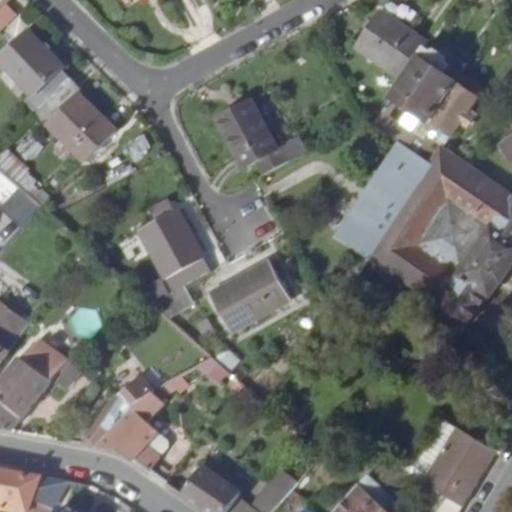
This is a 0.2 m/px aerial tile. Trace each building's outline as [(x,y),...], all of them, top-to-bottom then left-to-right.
[(201,0),(186,0),(197,23),(210,17),(201,0)] [(405,134),(398,144),(415,155),(427,164),(439,146),(457,121),(466,127),(475,114),(466,108),(475,95),(456,82),(456,78),(454,75),(453,74),(439,65),(443,58),(436,53),(438,46),(427,39),(422,42),(413,37),(416,32),(369,0),(367,0),(342,35),(391,69),(377,90),(385,95),(387,92),(418,114),(405,134)] [(0,33),(0,34),(17,14),(1,1),(0,1),(0,33)] [(37,109),(69,77),(49,57),(51,56),(15,21),(0,36),(0,65),(22,86),(16,92),(36,111),(37,109)] [(456,82),(475,95),(482,84),(443,58),(439,65),(453,74),(454,75),(456,78),(456,82)] [(80,87),(69,77),(37,109),(48,120),(45,122),(85,160),(115,129),(76,91),(80,87)] [(255,161),(263,174),(285,162),(277,147),(275,148),(250,99),(216,117),(242,167),(255,161)] [(366,104),(360,113),(363,120),(387,136),(395,124),(366,104)] [(31,165),(45,149),(35,140),(21,156),(31,165)] [(511,141),(499,150),(511,169),(511,141)] [(333,232),(366,255),(427,164),(415,155),(414,157),(392,142),(362,188),(333,232)] [(461,328),(487,290),(490,292),(511,259),(511,197),(453,157),(439,146),(427,164),(366,255),(451,313),(448,319),(461,328)] [(2,155),(0,161),(0,168),(17,174),(21,161),(2,155)] [(0,241),(15,223),(0,210),(0,241)] [(185,288),(213,272),(205,259),(200,262),(173,212),(135,233),(162,282),(164,281),(172,296),(185,288)] [(266,265),(208,298),(228,334),(286,302),(266,265)] [(358,314),(377,285),(356,270),(336,299),(358,314)] [(195,306),(185,288),(172,296),(154,306),(171,320),(195,306)] [(0,367),(34,322),(0,296),(0,367)] [(54,377),(62,367),(42,352),(32,365),(51,380),(54,377)] [(218,380),(228,370),(208,352),(178,370),(190,381),(204,367),(218,380)] [(20,357),(0,382),(0,427),(13,430),(52,381),(51,380),(32,365),(20,357)] [(90,360),(90,357),(66,362),(62,367),(54,377),(69,387),(90,360)] [(133,412),(153,391),(155,388),(138,372),(113,396),(86,445),(101,448),(133,412)] [(125,453),(151,472),(162,458),(148,446),(160,431),(150,421),(166,403),(153,391),(133,412),(101,448),(125,453)] [(458,426),(442,416),(418,456),(408,449),(401,451),(395,459),(397,466),(424,482),(458,426)] [(464,506),(498,449),(492,446),(494,442),(480,434),(477,437),(458,425),(458,426),(424,482),(445,495),(464,506)] [(305,470),(319,452),(310,443),(295,461),(305,470)] [(185,496),(206,511),(228,511),(242,493),(206,467),(185,496)] [(0,511),(10,511),(12,510),(21,511),(30,511),(44,476),(0,468),(0,511)] [(257,511),(270,511),(294,482),(278,469),(250,506),(257,511)] [(390,511),(398,503),(381,488),(362,472),(329,511),(390,511)] [(54,511),(74,481),(44,476),(30,511),(54,511)] [(460,511),(464,506),(445,495),(443,499),(446,501),(440,511),(460,511)]
